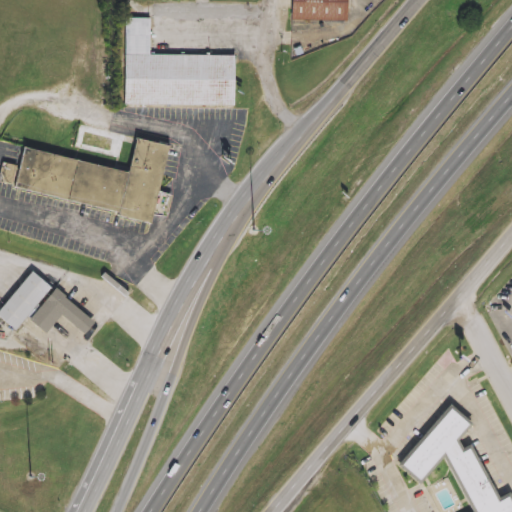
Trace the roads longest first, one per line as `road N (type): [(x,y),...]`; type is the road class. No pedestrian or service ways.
road 1 (secondary): [(418,0),(244,204),(201,268),(81,511)]
road 2 (motorway): [(511,31),(239,381),(151,511)]
road 3 (motorway): [(199,511),(309,347),(511,99)]
road 4 (secondary): [(270,511),(511,234)]
road 5 (motorway): [(201,268),(117,511)]
road 6 (residential): [(316,121),(275,84),(274,0)]
road 7 (residential): [(275,9),(148,9)]
